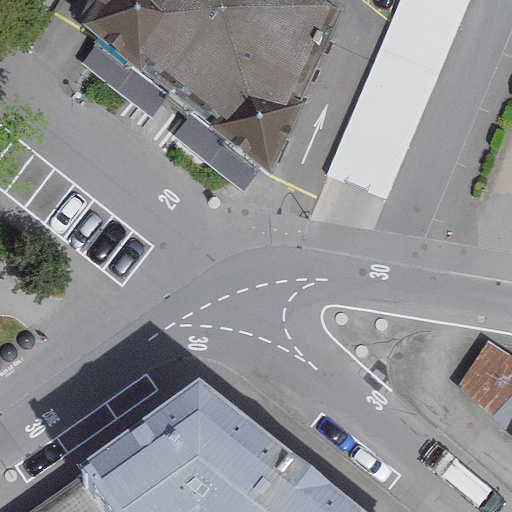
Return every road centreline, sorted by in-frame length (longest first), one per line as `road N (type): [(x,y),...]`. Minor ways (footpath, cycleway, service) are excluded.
road 1 (residential): [(507,511),(316,370),(234,291)]
road 2 (residential): [(234,291),(180,222),(0,92)]
road 3 (residential): [(234,291),(323,279),(511,309)]
road 4 (residential): [(0,444),(151,337),(234,291)]
